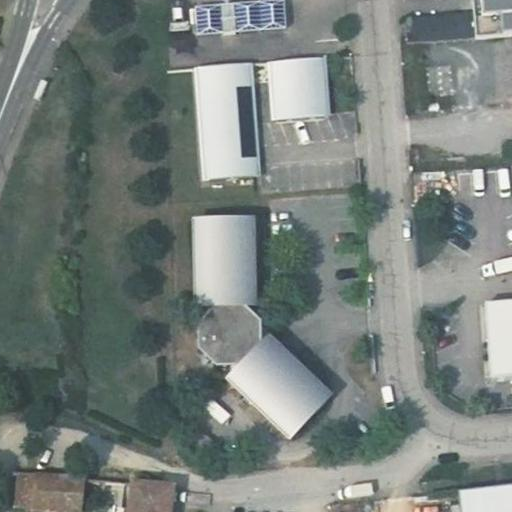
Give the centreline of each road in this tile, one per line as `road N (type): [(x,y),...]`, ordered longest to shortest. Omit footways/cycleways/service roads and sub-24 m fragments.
road 1 (unclassified): [(368,0),(400,382),(431,428)]
road 2 (unclassified): [(188,495),(399,473),(431,428)]
road 3 (unknown): [(381,151),(511,140)]
